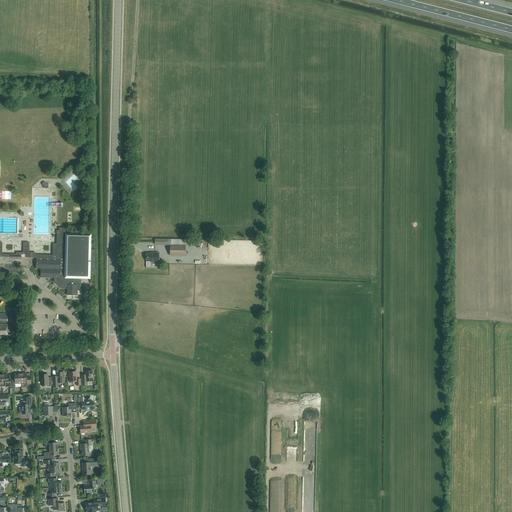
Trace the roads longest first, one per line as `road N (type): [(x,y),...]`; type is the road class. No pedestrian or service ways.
road 1 (tertiary): [(112,341),(118,0)]
road 2 (unclassified): [(112,341),(127,332),(129,139)]
road 3 (tertiary): [(125,511),(112,354)]
road 4 (residential): [(75,511),(64,431),(44,428),(0,441)]
road 5 (track): [(129,139),(137,0)]
